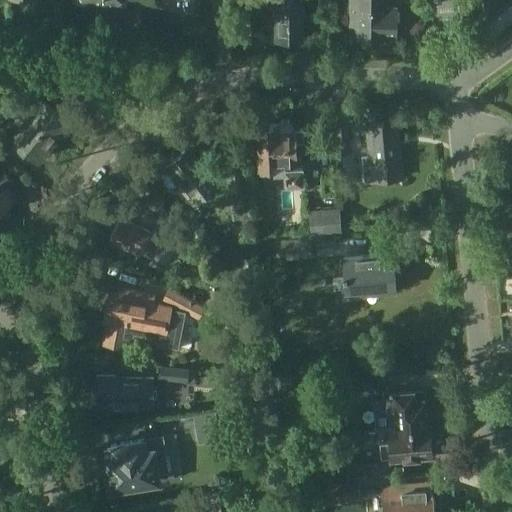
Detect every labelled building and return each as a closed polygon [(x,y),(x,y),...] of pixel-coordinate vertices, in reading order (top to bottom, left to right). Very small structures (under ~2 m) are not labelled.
[(184,9),(197,10),(197,0),(163,0),(163,8),(180,9),(180,13),(184,13),(184,9)] [(274,0),(275,38),(279,38),(279,41),(289,41),(289,38),(302,38),(301,0),(274,0)] [(394,38),(394,25),(394,9),(384,9),(383,0),(349,0),(350,20),(356,20),(356,38),(394,38)] [(13,107),(53,139),(68,121),(65,119),(66,118),(66,116),(67,115),(67,114),(67,113),(66,112),(65,111),(64,110),(63,109),(62,109),(61,109),(59,109),(58,110),(57,111),(56,111),(42,100),(41,101),(27,90),(13,107)] [(47,147),(53,139),(13,107),(6,115),(0,122),(0,126),(12,136),(11,138),(37,159),(39,156),(40,157),(42,157),(43,157),(44,157),(46,157),(47,156),(48,155),(48,154),(49,153),(49,151),(49,150),(48,149),(48,148),(47,147)] [(286,173),(286,179),(303,178),(302,161),(301,161),(301,160),(299,160),(299,161),(294,162),(294,157),(297,157),(297,156),(296,156),(296,142),(305,141),(305,129),(293,129),(293,127),(292,127),(292,123),(291,123),(289,122),(289,121),(280,121),(280,122),(279,124),(278,124),(255,126),(258,164),(259,164),(260,175),(286,173)] [(366,125),(371,181),(402,178),(397,122),(366,125)] [(346,127),(334,128),(337,154),(349,153),(346,127)] [(213,172),(209,175),(189,148),(175,159),(171,158),(167,161),(168,165),(165,167),(168,172),(167,173),(165,177),(165,180),(166,184),(170,187),(174,188),(177,186),(179,185),(194,204),(199,200),(202,202),(204,203),(210,203),(214,200),(215,195),(214,191),(212,189),(221,182),(217,177),(213,172)] [(0,206),(13,198),(5,184),(11,180),(1,165),(0,165),(0,206)] [(227,170),(228,179),(230,204),(231,211),(249,208),(243,168),(227,170)] [(152,199),(146,204),(129,219),(121,215),(110,238),(139,252),(149,232),(159,237),(163,234),(171,244),(176,240),(180,244),(187,237),(152,199)] [(309,211),(310,233),(340,231),(339,209),(309,211)] [(197,223),(188,234),(201,249),(211,241),(197,223)] [(285,243),(287,258),(311,255),(310,240),(285,243)] [(375,286),(376,290),(394,288),(393,272),(398,271),(396,251),(372,253),(373,256),(343,258),(345,288),(375,286)] [(228,295),(212,288),(204,304),(220,311),(228,295)] [(129,327),(129,325),(164,333),(169,308),(150,304),(151,296),(122,290),(120,295),(111,294),(105,321),(108,322),(104,343),(123,347),(127,327),(129,327)] [(185,311),(182,315),(196,322),(204,307),(169,290),(164,300),(185,311)] [(159,380),(187,382),(197,382),(198,369),(160,366),(159,380)] [(125,408),(125,404),(153,403),(153,378),(114,378),(114,376),(96,376),(96,408),(125,408)] [(341,379),(342,392),(364,391),(363,377),(341,379)] [(373,402),(375,425),(424,421),(422,392),(412,393),(412,392),(385,394),(386,401),(373,402)] [(194,414),(197,431),(217,428),(214,411),(194,414)] [(376,430),(389,428),(390,442),(379,444),(381,459),(391,458),(392,461),(432,457),(428,421),(424,421),(375,425),(376,430)] [(112,455),(104,456),(106,468),(105,468),(107,477),(109,489),(126,486),(126,487),(131,486),(142,485),(142,484),(159,481),(155,456),(164,455),(161,437),(110,445),(112,455)] [(348,466),(349,479),(370,477),(369,464),(348,466)] [(311,507),(360,502),(358,482),(309,487),(311,507)] [(383,487),(384,511),(433,511),(434,510),(434,502),(431,500),(430,493),(429,493),(428,483),(383,487)] [(211,511),(232,511),(230,494),(209,498),(211,511)]
